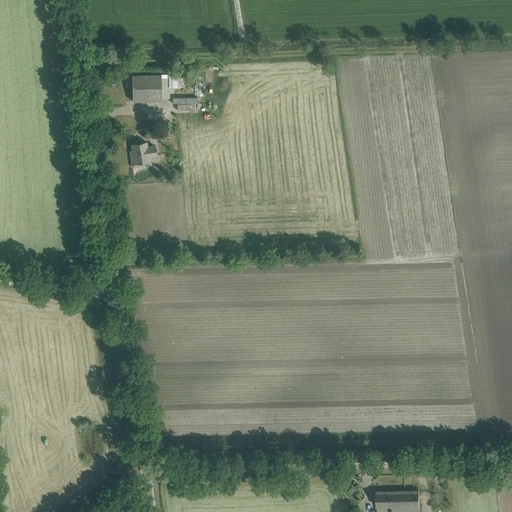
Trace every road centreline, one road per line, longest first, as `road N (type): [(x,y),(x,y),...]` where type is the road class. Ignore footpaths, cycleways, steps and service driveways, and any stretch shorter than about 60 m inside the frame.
road 1 (track): [(511,47),(255,56),(247,52),(236,0)]
road 2 (unclassified): [(117,295),(70,0)]
road 3 (unclassified): [(145,472),(421,464)]
road 4 (unclassified): [(145,472),(117,295)]
